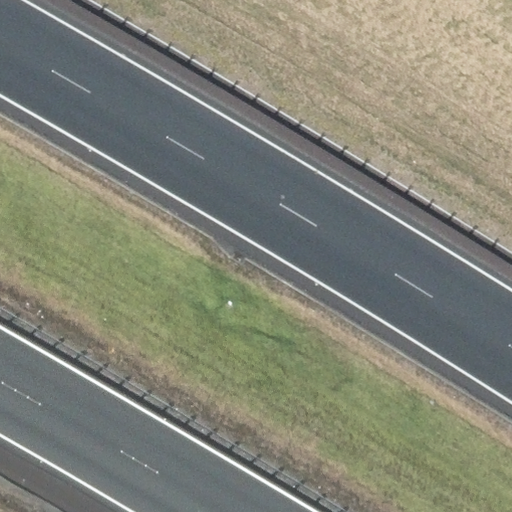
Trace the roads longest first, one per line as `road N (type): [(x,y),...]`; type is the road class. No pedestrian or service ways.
road 1 (motorway): [(0,32),(511,337)]
road 2 (motorway): [(200,511),(0,389)]
